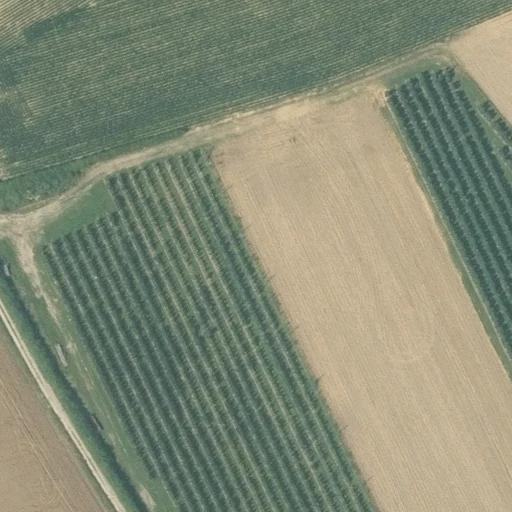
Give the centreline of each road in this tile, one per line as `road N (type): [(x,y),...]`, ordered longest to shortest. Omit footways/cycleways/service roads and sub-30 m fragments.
road 1 (track): [(442,54),(0,199)]
road 2 (track): [(114,511),(0,317)]
